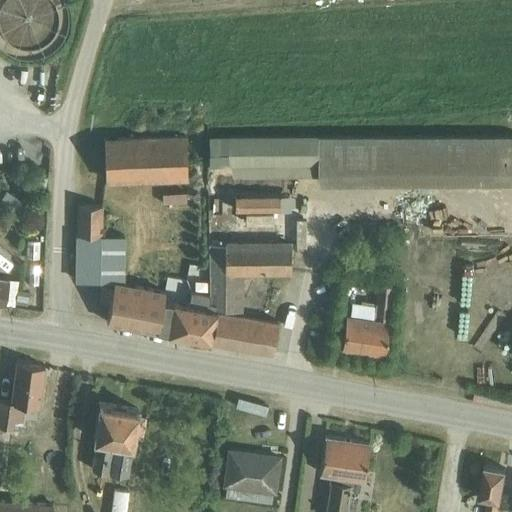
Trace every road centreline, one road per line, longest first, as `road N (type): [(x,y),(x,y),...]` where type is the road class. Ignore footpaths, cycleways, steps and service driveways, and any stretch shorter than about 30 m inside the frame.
road 1 (tertiary): [(57,338),(511,426)]
road 2 (unclassified): [(104,0),(66,125),(57,338)]
